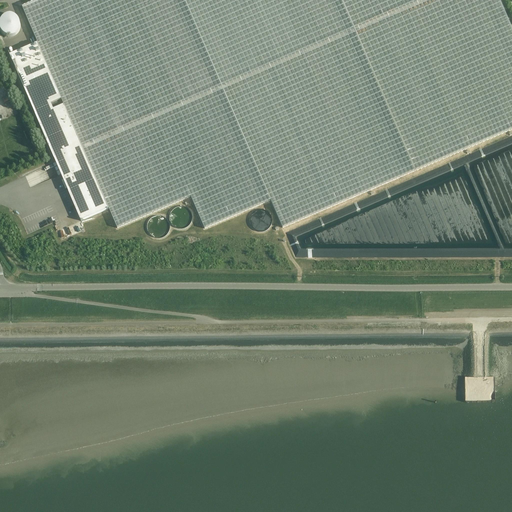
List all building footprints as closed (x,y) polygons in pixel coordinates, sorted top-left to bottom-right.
[(511,129),(511,30),(499,0),(36,0),(22,6),(37,42),(9,54),(56,162),(61,175),(81,221),(109,209),(117,228),(191,197),(204,229),(271,200),(283,228),(511,129)] [(0,32),(0,33),(2,34),(3,35),(5,36),(7,37),(9,37),(11,37),(13,36),(15,35),(17,34),(18,33),(19,31),(20,29),(20,27),(20,25),(20,23),(19,21),(18,19),(17,18),(16,17),(14,16),(12,15),(10,15),(8,15),(6,15),(4,16),(3,17),(1,18),(0,19),(0,32)] [(192,220),(192,218),(192,216),(191,214),(190,212),(189,210),(187,208),(185,207),(182,206),(179,207),(177,207),(175,208),(173,209),(172,211),(170,213),(170,215),(169,218),(170,220),(170,222),(171,224),(173,226),(174,227),(176,228),(178,229),(180,229),(183,229),(185,228),(187,227),(189,226),(190,224),(191,222),(192,220)] [(271,223),(271,221),(271,219),(271,217),(270,215),(268,213),(267,212),(264,210),(261,209),(259,210),(257,210),(254,211),(253,212),(251,214),(250,216),(249,218),(249,221),(249,223),(250,225),(251,227),(252,229),(253,230),(255,231),(257,232),(260,232),(262,232),(264,231),(266,230),(268,229),(269,227),(270,225),(271,223)] [(169,230),(169,227),(169,225),(168,223),(167,221),(166,220),(164,218),(162,217),(158,216),(156,216),(154,217),(152,218),(150,219),(148,221),(147,223),(147,225),(146,227),(147,230),(147,232),(148,234),(150,235),(151,236),(153,238),(155,238),(157,239),(159,239),(162,238),(164,237),(166,235),(167,234),(168,232),(169,230)] [(9,247),(13,243),(5,236),(1,240),(9,247)]
